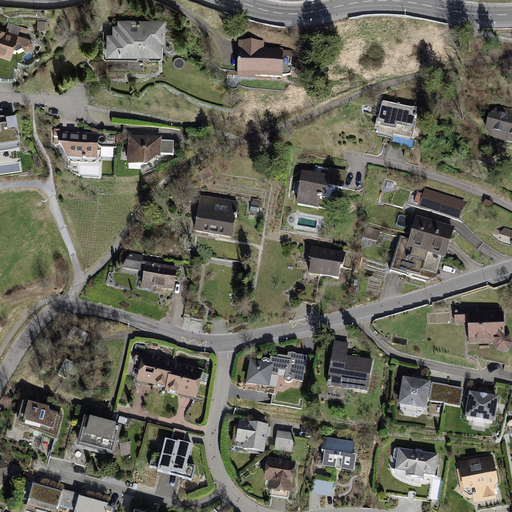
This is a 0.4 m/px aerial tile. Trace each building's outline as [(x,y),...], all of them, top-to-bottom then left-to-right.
[(165,22),(118,21),(118,26),(113,26),(113,34),(107,34),(107,57),(162,57),(161,43),(166,43),(165,22)] [(36,41),(0,30),(0,57),(16,62),(19,50),(32,54),(36,41)] [(260,41),(239,41),(238,81),(283,79),(283,50),(259,50),(260,41)] [(418,110),(381,102),(374,136),(393,140),(393,145),(412,149),(418,110)] [(511,109),(498,106),(488,118),(484,135),(491,143),(511,146),(511,109)] [(17,118),(0,117),(0,155),(21,154),(17,118)] [(99,134),(59,133),(59,146),(68,162),(98,163),(99,134)] [(162,138),(129,137),(127,166),(150,169),(161,159),(161,156),(177,157),(177,142),(162,141),(162,138)] [(315,175),(302,173),(297,207),(325,212),(327,199),(331,200),(332,188),(345,190),(347,173),(317,167),(315,175)] [(210,169),(198,173),(201,182),(214,177),(210,169)] [(466,201),(425,188),(423,194),(417,192),(414,204),(420,206),(419,208),(460,221),(466,201)] [(238,204),(202,198),(195,235),(232,241),(238,204)] [(455,229),(417,217),(410,241),(408,250),(443,259),(447,260),(455,229)] [(408,250),(410,241),(401,238),(392,273),(437,284),(443,259),(408,250)] [(347,255),(312,248),(310,263),(312,264),(310,276),(339,282),(342,268),(344,269),(347,255)] [(144,257),(131,255),(123,267),(121,273),(144,277),(142,289),(152,291),(152,289),(174,293),(177,269),(143,263),(144,257)] [(503,311),(454,313),(454,324),(468,324),(469,346),(493,345),(496,351),(503,354),(509,351),(511,347),(511,341),(510,336),(504,336),(503,311)] [(83,346),(88,336),(71,327),(65,337),(83,346)] [(350,344),(335,342),(328,388),(368,393),(373,360),(348,357),(350,344)] [(173,362),(137,353),(134,357),(133,361),(135,367),(140,368),(137,383),(166,391),(172,365),(173,362)] [(261,363),(250,362),(246,386),(270,390),(273,378),(277,379),(278,372),(286,374),(285,380),(286,384),(289,385),(291,385),(293,383),(303,384),(308,357),(288,353),(288,358),(277,356),(277,359),(271,358),(271,362),(269,360),(267,360),(263,361),(261,363)] [(74,365),(67,361),(59,371),(66,375),(74,365)] [(183,368),(172,365),(166,391),(165,394),(197,401),(203,372),(183,367),(183,368)] [(431,384),(402,380),(398,408),(427,414),(431,384)] [(463,389),(433,384),(430,403),(461,408),(463,389)] [(499,400),(468,394),(465,421),(495,426),(499,400)] [(50,411),(24,404),(17,428),(57,442),(64,418),(49,414),(50,411)] [(103,424),(85,419),(77,449),(95,455),(103,424)] [(269,427),(240,422),(236,444),(244,444),(243,451),(265,456),(269,427)] [(122,429),(103,424),(95,455),(114,458),(122,429)] [(296,435),(278,432),(275,452),(293,454),(296,435)] [(356,444),(325,439),(322,455),(324,456),(322,469),(355,474),(357,459),(354,458),(356,444)] [(179,444),(167,441),(163,456),(154,454),(150,470),(160,472),(159,475),(172,478),(179,444)] [(192,448),(179,444),(172,478),(192,483),(195,468),(187,466),(192,448)] [(440,458),(399,452),(396,472),(407,474),(406,479),(423,481),(424,477),(436,479),(440,458)] [(493,455),(457,464),(463,494),(468,493),(473,495),(476,506),(496,501),(494,492),(498,486),(493,455)] [(4,462),(0,460),(0,492),(8,476),(20,480),(25,469),(4,462)] [(297,464),(268,460),(265,484),(271,484),(269,493),(292,496),(297,464)] [(334,483),(314,480),(311,496),(332,499),(334,483)] [(62,495),(34,486),(26,511),(36,511),(37,511),(40,511),(56,511),(58,507),(68,511),(73,493),(63,491),(62,495)] [(80,496),(73,493),(68,511),(72,511),(107,511),(109,507),(79,499),(80,496)]
